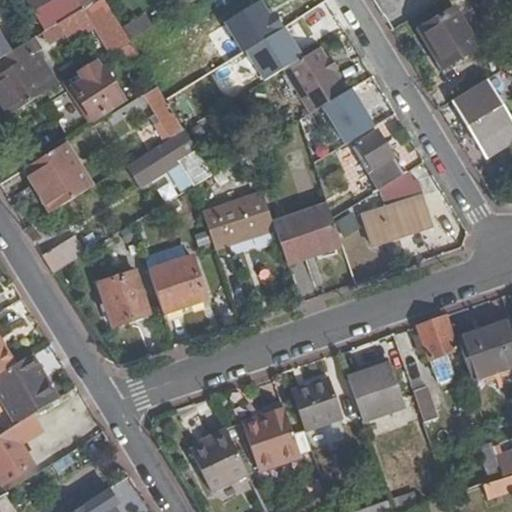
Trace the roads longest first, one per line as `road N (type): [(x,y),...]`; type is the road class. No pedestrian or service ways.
road 1 (residential): [(511,263),(108,403)]
road 2 (residential): [(511,240),(476,217),(345,0)]
road 3 (residential): [(0,227),(108,403)]
road 4 (residential): [(108,403),(175,511)]
